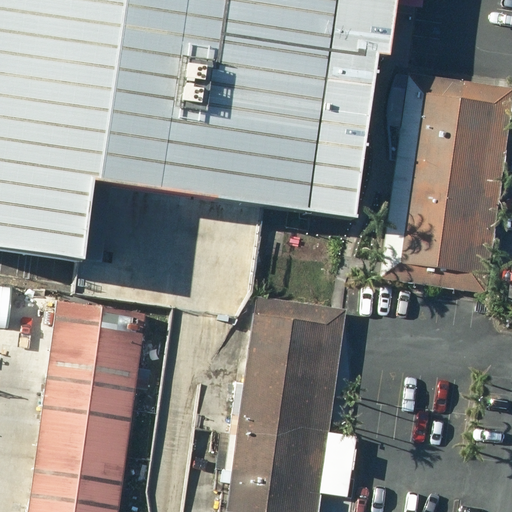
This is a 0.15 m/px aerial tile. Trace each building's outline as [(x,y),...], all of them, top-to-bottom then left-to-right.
[(0,0),(0,268),(62,277),(75,279),(78,253),(82,224),(86,195),(261,218),(350,230),(372,65),(383,67),(391,8),(391,0),(0,0)] [(410,0),(391,0),(391,8),(410,10),(410,0)] [(398,131),(378,282),(485,296),(511,96),(511,80),(426,69),(425,80),(394,76),(387,130),(398,131)] [(354,439),(325,435),(343,314),(322,311),(325,291),(269,282),(273,262),(265,260),(259,302),(248,300),(222,477),(219,476),(217,488),(228,489),(225,511),(317,511),(319,496),(345,500),(354,439)] [(25,511),(115,511),(142,320),(54,308),(25,511)]
